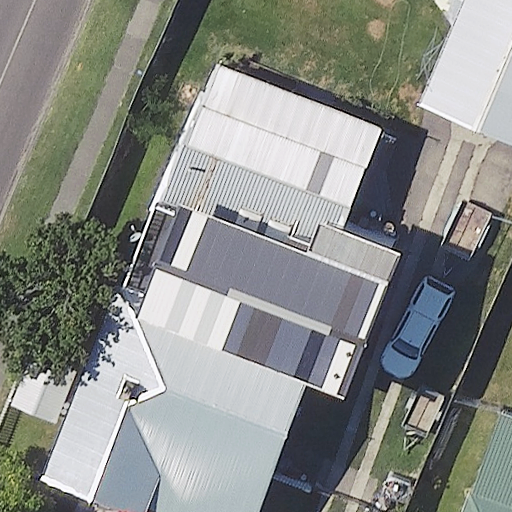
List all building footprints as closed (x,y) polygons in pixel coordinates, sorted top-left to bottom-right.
[(257,0),(215,0),(251,15),(257,0)] [(511,0),(453,0),(473,8),(432,109),(511,141),(511,0)] [(176,330),(335,387),(372,401),(413,294),(346,269),(397,130),(230,68),(175,217),(213,232),(176,330)] [(287,511),(335,387),(176,330),(131,313),(68,481),(151,511),(287,511)] [(511,511),(511,441),(510,441),(480,511),(511,511)]
